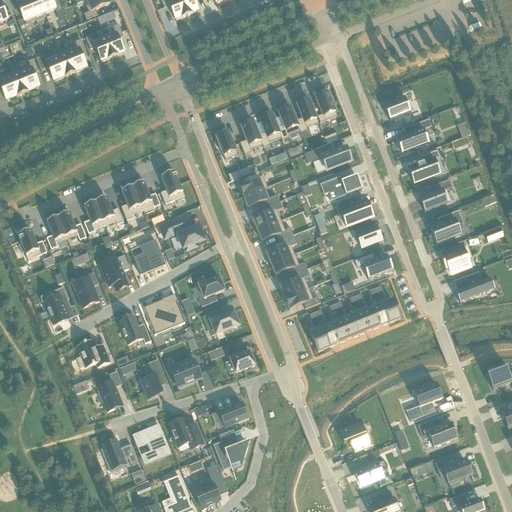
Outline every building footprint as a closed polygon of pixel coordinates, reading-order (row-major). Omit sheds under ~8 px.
[(36,21),(27,0),(17,5),(26,25),(36,21)] [(45,15),(39,0),(28,0),(27,0),(36,21),(36,19),(45,15)] [(39,0),(45,15),(55,11),(56,13),(62,10),(57,0),(39,0)] [(110,5),(108,0),(90,0),(82,3),(82,4),(84,3),(88,13),(84,15),(86,21),(98,16),(95,11),(110,5)] [(187,17),(179,0),(160,0),(164,9),(170,7),(176,22),(187,17)] [(179,0),(187,17),(198,13),(192,0),(179,0)] [(112,13),(105,16),(108,23),(115,20),(112,13)] [(115,33),(104,37),(113,59),(124,54),(118,40),(123,37),(119,26),(113,28),(115,33)] [(113,59),(104,37),(104,38),(104,40),(94,44),(91,37),(85,39),(90,51),(96,48),(102,63),(113,59)] [(77,46),(66,50),(75,74),(86,70),(82,59),(88,57),(81,41),(76,43),(77,46)] [(66,50),(55,55),(65,78),(75,74),(66,50)] [(43,57),(35,60),(40,71),(48,68),(54,83),(65,78),(55,55),(55,54),(43,58),(43,57)] [(30,68),(19,72),(28,93),(39,89),(33,74),(39,72),(34,60),(28,63),(30,68)] [(8,73),(7,73),(17,98),(28,93),(19,72),(20,74),(10,78),(8,73)] [(0,87),(6,102),(17,98),(7,73),(0,75),(0,87)] [(328,94),(316,99),(323,116),(318,118),(320,124),(337,117),(331,103),(333,102),(331,96),(329,97),(328,94)] [(405,98),(384,106),(384,107),(390,122),(411,113),(405,98)] [(303,120),(296,123),(301,134),(307,132),(306,129),(318,125),(309,101),(297,106),(303,120)] [(284,127),(277,130),(282,142),(289,139),(288,137),(300,132),(300,134),(301,134),(296,123),(290,109),(278,113),(284,127)] [(265,135),(259,137),(263,149),(270,146),(269,144),(281,139),(282,142),(277,130),(272,116),(260,121),(265,135)] [(402,155),(428,145),(423,131),(431,128),(428,121),(406,129),(409,136),(397,140),(402,155)] [(247,142),(240,145),(245,156),(252,154),(251,151),(262,147),(263,149),(259,137),(253,123),(241,128),(247,142)] [(465,131),(460,133),(462,139),(467,137),(470,136),(468,130),(465,131)] [(217,141),(215,142),(217,148),(220,147),(225,161),(237,157),(228,133),(216,138),(217,141)] [(336,135),(324,139),(327,146),(339,142),(336,135)] [(467,138),(460,141),(463,148),(470,145),(467,138)] [(321,158),(326,172),(351,163),(346,149),(321,158)] [(319,160),(316,151),(306,155),(309,164),(319,160)] [(421,158),(424,165),(408,170),(414,185),(440,176),(434,161),(440,159),(437,152),(421,158)] [(277,158),(269,161),(271,168),(279,164),(277,158)] [(249,168),(238,173),(240,180),(252,175),(249,168)] [(167,192),(161,195),(165,206),(184,198),(174,173),(161,178),(167,192)] [(349,181),(347,176),(320,186),(324,196),(333,193),(336,201),(362,191),(357,178),(349,181)] [(263,178),(239,187),(244,198),(265,190),(267,189),(263,178)] [(442,184),(445,192),(452,189),(449,181),(442,184)] [(144,183),(133,188),(142,212),(153,208),(153,209),(160,206),(155,195),(149,198),(144,183)] [(308,186),(302,189),(305,197),(312,195),(308,186)] [(127,207),(121,209),(127,222),(133,220),(132,216),(142,212),(133,188),(121,192),(127,207)] [(265,190),(244,198),(248,209),(261,204),(264,210),(279,203),(277,197),(269,200),(265,190),(267,189),(265,190)] [(442,192),(420,200),(425,213),(447,205),(442,192)] [(106,199),(95,203),(105,227),(116,223),(117,227),(124,224),(118,210),(112,213),(106,199)] [(487,199),(481,201),(484,208),(490,206),(487,199)] [(367,203),(356,207),(353,201),(338,207),(346,228),(372,218),(367,203)] [(90,222),(84,224),(89,236),(95,233),(95,232),(105,227),(95,203),(84,208),(90,222)] [(266,216),(253,221),(258,232),(281,222),(276,212),(282,209),(279,203),(264,210),(266,216)] [(437,245),(460,236),(456,225),(463,222),(459,212),(441,219),(444,225),(431,230),(437,245)] [(69,214),(58,218),(67,241),(77,236),(80,242),(86,239),(81,226),(75,228),(69,214)] [(52,237),(46,239),(51,251),(58,248),(56,245),(67,241),(58,218),(47,223),(52,237)] [(198,248),(196,245),(204,242),(198,228),(191,231),(186,218),(160,228),(165,239),(177,234),(183,250),(185,249),(186,252),(198,248)] [(281,222),(258,232),(262,243),(276,237),(279,243),(293,237),(290,228),(284,231),(281,222)] [(376,229),(356,237),(361,250),(382,242),(376,229)] [(501,230),(485,236),(488,243),(503,237),(501,230)] [(31,231),(18,237),(21,246),(19,247),(22,255),(25,254),(28,262),(47,254),(42,243),(36,245),(31,231)] [(281,249),(267,254),(271,265),(294,256),(291,247),(297,245),(293,237),(279,243),(281,249)] [(109,238),(102,241),(104,247),(112,244),(109,238)] [(165,267),(155,241),(139,248),(142,255),(133,259),(140,277),(165,267)] [(90,244),(84,246),(87,254),(93,251),(90,244)] [(462,249),(441,257),(446,270),(448,269),(451,277),(470,270),(466,259),(470,257),(467,248),(462,250),(462,249)] [(87,255),(80,258),(83,265),(90,262),(87,255)] [(294,256),(271,265),(276,276),(288,271),(290,278),(307,271),(304,264),(299,266),(294,256)] [(393,272),(387,257),(374,261),(372,256),(355,263),(357,269),(363,267),(368,281),(393,272)] [(117,259),(100,266),(109,288),(114,286),(117,291),(128,287),(125,279),(123,273),(130,270),(125,257),(118,260),(117,259)] [(293,284),(281,289),(285,300),(308,290),(304,280),(310,277),(307,271),(290,278),(293,284)] [(88,279),(73,285),(83,310),(99,303),(93,288),(99,286),(94,274),(88,277),(88,279)] [(468,288),(455,293),(460,305),(494,291),(490,280),(478,285),(474,274),(464,278),(468,288)] [(60,275),(55,277),(59,286),(64,284),(60,275)] [(213,297),(224,292),(219,278),(198,286),(204,300),(199,301),(202,308),(215,303),(213,297)] [(55,300),(44,304),(53,326),(69,320),(66,313),(72,310),(63,289),(52,293),(55,300)] [(308,290),(285,300),(290,311),(302,306),(304,312),(321,305),(318,298),(313,300),(308,290)] [(161,334),(185,324),(176,303),(165,307),(162,301),(144,309),(153,331),(159,328),(161,334)] [(393,301),(382,306),(389,324),(400,320),(393,301)] [(382,306),(372,310),(379,327),(388,324),(389,325),(389,324),(382,306)] [(193,309),(185,312),(187,318),(195,315),(193,309)] [(372,310),(361,314),(369,332),(379,327),(372,310)] [(213,315),(202,319),(205,325),(210,323),(216,336),(238,327),(233,313),(215,320),(213,315)] [(361,314),(351,318),(359,336),(369,332),(361,314)] [(134,318),(119,324),(128,347),(143,341),(145,346),(151,343),(145,329),(139,331),(134,318)] [(351,318),(341,322),(349,340),(359,336),(351,318)] [(341,322),(331,326),(339,344),(349,340),(341,322)] [(331,326),(321,330),(329,349),(330,349),(329,348),(339,344),(331,326)] [(190,329),(185,331),(189,340),(194,338),(190,329)] [(321,330),(310,334),(318,353),(329,349),(321,330)] [(194,340),(187,343),(191,353),(198,350),(194,340)] [(81,370),(85,368),(86,370),(97,366),(98,369),(111,364),(105,351),(99,353),(99,351),(95,349),(92,342),(77,348),(81,358),(77,360),(81,370)] [(249,353),(243,356),(239,345),(226,350),(230,361),(236,375),(255,367),(249,353)] [(221,349),(216,352),(219,360),(225,357),(221,349)] [(148,379),(141,382),(148,401),(157,398),(156,397),(162,394),(159,388),(167,385),(158,361),(143,367),(148,379)] [(201,378),(194,362),(171,371),(178,389),(195,382),(194,381),(201,378)] [(511,378),(510,379),(505,365),(496,369),(498,373),(487,377),(493,391),(511,384),(511,378)] [(113,384),(98,390),(107,413),(122,407),(115,389),(122,386),(117,373),(110,376),(113,384)] [(436,385),(423,391),(422,389),(414,392),(415,394),(414,394),(419,408),(406,413),(410,423),(431,415),(427,406),(442,400),(436,385)] [(509,415),(503,417),(508,431),(511,429),(511,404),(506,407),(509,415)] [(215,424),(222,422),(224,428),(248,419),(242,406),(234,409),(234,407),(211,416),(215,424)] [(205,407),(195,411),(198,418),(208,414),(205,407)] [(169,427),(178,449),(189,445),(191,451),(204,446),(197,429),(189,432),(185,420),(169,427)] [(441,420),(419,428),(424,441),(430,439),(434,449),(456,441),(453,432),(454,432),(451,425),(444,428),(441,420)] [(340,434),(344,444),(351,441),(353,445),(351,445),(354,454),(373,447),(368,434),(365,435),(361,426),(340,434)] [(147,432),(134,437),(139,449),(146,446),(150,454),(142,457),(146,465),(158,460),(155,452),(166,448),(163,438),(151,443),(147,432)] [(402,432),(395,435),(398,441),(404,438),(402,432)] [(232,439),(213,446),(223,472),(232,469),(230,465),(243,461),(248,447),(246,443),(235,448),(232,439)] [(121,452),(117,441),(101,447),(112,472),(127,466),(124,458),(127,457),(131,466),(138,463),(131,446),(124,449),(124,451),(121,452)] [(454,457),(435,465),(438,474),(444,472),(450,489),(461,485),(459,481),(471,477),(465,462),(457,465),(454,457)] [(366,469),(356,474),(362,488),(382,480),(373,458),(363,462),(366,469)] [(217,467),(210,470),(213,478),(211,479),(214,486),(223,483),(217,467)] [(419,468),(410,472),(413,480),(423,476),(419,468)] [(142,471),(132,475),(136,486),(146,482),(142,471)] [(174,505),(163,510),(163,511),(192,511),(179,477),(165,483),(174,505)] [(148,483),(143,485),(146,493),(151,492),(148,483)] [(214,486),(195,494),(201,509),(220,501),(214,486)] [(378,507),(370,510),(371,511),(398,511),(393,500),(390,493),(375,499),(378,507)] [(463,496),(449,501),(451,509),(458,506),(460,511),(484,511),(480,500),(467,505),(463,496)]
